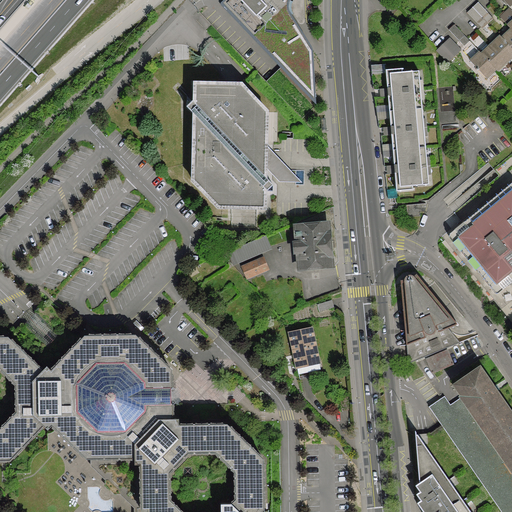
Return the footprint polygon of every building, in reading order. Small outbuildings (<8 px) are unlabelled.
[(289,9),(272,9),(263,0),(227,0),(222,5),(317,105),(313,52),(310,44),(292,16),(289,9)] [(263,0),(272,9),(289,9),(291,0),(263,0)] [(479,2),(473,7),(489,24),(494,18),(479,2)] [(489,24),(473,7),(468,13),(483,29),(489,24)] [(501,18),(511,29),(511,10),(511,9),(501,18)] [(455,25),(449,30),(465,46),(470,41),(455,25)] [(511,29),(502,38),(511,48),(511,29)] [(501,37),(491,45),(508,63),(511,58),(511,48),(502,38),(501,37)] [(445,45),(438,52),(448,63),(463,48),(460,45),(458,48),(455,45),(450,50),(445,45)] [(491,45),(482,54),(496,70),(498,71),(508,63),(491,45)] [(480,52),(471,61),(487,79),(496,70),(482,54),(480,52)] [(390,112),(423,109),(421,90),(420,72),(403,73),(403,69),(387,71),(388,89),(389,97),(390,112)] [(242,85),(195,84),(195,102),(187,102),(187,108),(195,116),(193,181),(219,208),(266,209),(266,192),(274,192),(274,186),(266,178),(266,169),(267,147),(268,112),(242,85)] [(394,151),(426,148),(424,128),(423,109),(390,112),(392,127),(392,135),(394,151)] [(282,162),(267,147),(266,169),(278,182),(282,182),(301,182),(282,162)] [(426,148),(394,151),(395,166),(396,174),(397,189),(397,192),(413,190),(413,187),(430,185),(428,167),(426,148)] [(511,188),(511,189),(473,220),(472,222),(473,224),(467,228),(454,238),(457,242),(460,242),(464,247),(464,250),(468,256),(471,256),(476,262),(476,265),(480,271),(483,271),(488,277),(488,279),(492,285),(495,285),(498,288),(511,276),(511,188)] [(397,192),(397,189),(388,190),(388,199),(397,198),(397,192)] [(422,216),(426,203),(407,205),(408,217),(422,216)] [(333,266),(329,224),(296,227),(297,237),(300,269),(333,266)] [(270,247),(265,237),(229,252),(234,262),(260,251),(270,247)] [(268,269),(264,259),(244,268),(248,278),(268,269)] [(266,282),(263,274),(250,280),(254,288),(266,282)] [(405,281),(401,281),(407,345),(448,329),(459,325),(417,274),(415,277),(412,276),(409,276),(406,278),(405,281)] [(334,307),(332,300),(319,305),(321,311),(334,307)] [(312,329),(290,334),(298,367),(320,363),(312,329)] [(449,334),(457,344),(460,343),(457,340),(448,329),(407,345),(408,348),(409,357),(412,356),(411,349),(449,334)] [(51,369),(46,364),(42,368),(33,379),(33,413),(46,425),(48,427),(52,423),(88,459),(136,458),(136,441),(159,417),(176,416),(173,370),(135,334),(86,334),(51,369)] [(416,361),(457,344),(449,334),(411,349),(412,356),(409,357),(410,364),(416,361)] [(33,413),(33,379),(42,368),(7,335),(0,335),(0,460),(11,460),(46,425),(33,413)] [(453,364),(447,351),(428,360),(433,372),(453,364)] [(321,369),(320,363),(298,367),(300,374),(321,369)] [(505,404),(481,368),(456,385),(464,397),(481,421),(505,404)] [(350,410),(348,395),(341,396),(342,411),(350,410)] [(456,402),(448,408),(511,500),(511,466),(508,461),(481,421),(464,397),(456,402)] [(502,511),(511,511),(511,500),(448,408),(442,399),(430,407),(443,426),(502,511)] [(511,457),(511,413),(505,404),(481,421),(508,461),(511,457)] [(266,511),(268,511),(268,459),(230,422),(181,423),(180,417),(176,416),(159,417),(136,441),(136,458),(136,462),(143,462),(143,511),(266,511)] [(424,434),(418,434),(471,511),(502,511),(443,426),(431,433),(424,434)] [(471,511),(418,434),(416,435),(420,482),(417,485),(421,492),(417,494),(421,500),(418,503),(424,511),(471,511)]
